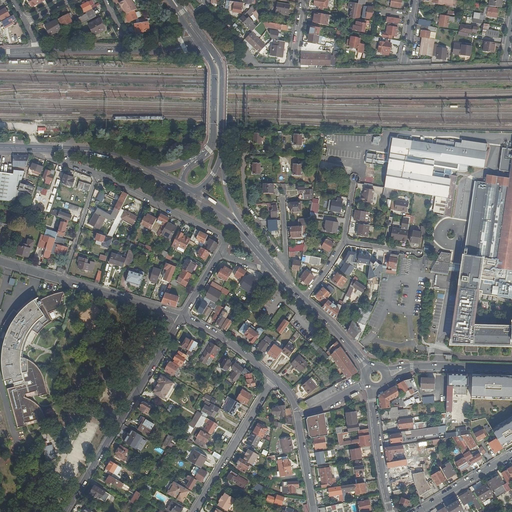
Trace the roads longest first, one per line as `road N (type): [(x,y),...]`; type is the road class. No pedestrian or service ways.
road 1 (residential): [(65,511),(181,315)]
road 2 (unclassified): [(511,137),(495,137),(491,166),(467,184),(448,290)]
road 3 (residential): [(97,173),(222,238),(219,252)]
road 4 (residential): [(194,511),(273,378)]
road 5 (tertiary): [(39,148),(103,158),(173,191)]
road 6 (unclassified): [(170,49),(36,50)]
road 7 (tertiary): [(382,372),(511,369)]
road 8 (tertiary): [(373,384),(390,511)]
road 9 (residential): [(283,259),(246,208),(240,148)]
road 10 (residential): [(63,280),(181,315)]
